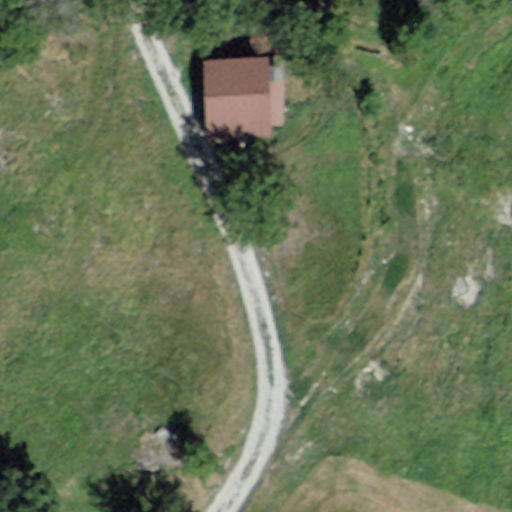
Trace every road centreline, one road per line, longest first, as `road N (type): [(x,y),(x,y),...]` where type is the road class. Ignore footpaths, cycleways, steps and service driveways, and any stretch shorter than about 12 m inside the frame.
road 1 (track): [(218,511),(256,446),(268,403),(267,347),(247,269),(138,0)]
road 2 (track): [(265,415),(302,396),(372,302),(392,257),(398,208),(393,120),(429,50),(472,0)]
